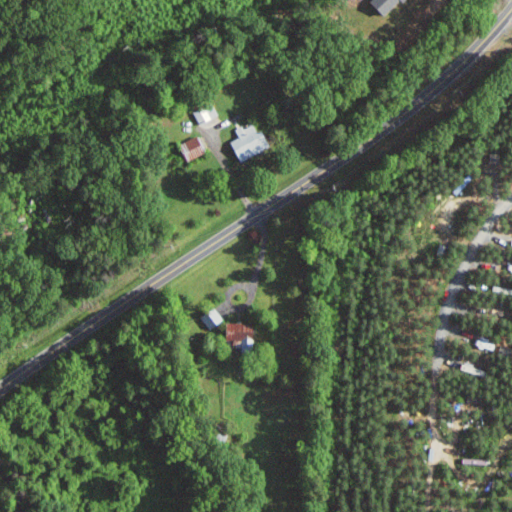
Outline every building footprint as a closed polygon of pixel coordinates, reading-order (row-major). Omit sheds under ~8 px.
[(374,0),(373,2),(388,16),(402,0),(374,0)] [(193,111),(200,124),(218,115),(212,102),(193,111)] [(240,137),(233,141),(242,161),(272,147),(264,130),(259,132),(255,122),(237,130),(240,137)] [(188,161),(206,153),(199,135),(181,143),(188,161)] [(203,317),(212,330),(225,320),(216,308),(203,317)] [(230,341),(235,341),(236,348),(250,347),(249,339),(255,339),(255,322),(229,323),(230,341)]
